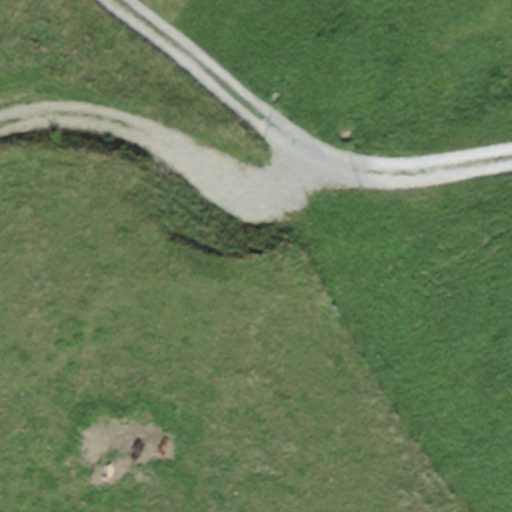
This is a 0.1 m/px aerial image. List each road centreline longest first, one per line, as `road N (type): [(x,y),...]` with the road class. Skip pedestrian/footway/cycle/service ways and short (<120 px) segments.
road 1 (track): [(115,0),(293,143),(343,169),(407,174),(511,156)]
road 2 (track): [(316,158),(266,190),(183,147),(86,114),(45,112),(0,123)]
